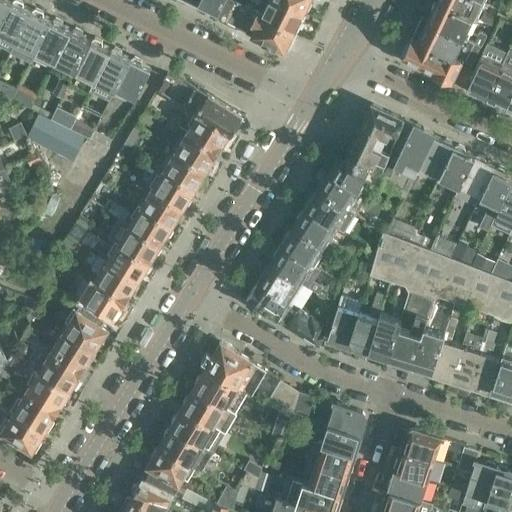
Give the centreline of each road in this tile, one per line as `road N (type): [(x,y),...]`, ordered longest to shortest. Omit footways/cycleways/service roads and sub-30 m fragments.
road 1 (tertiary): [(62,499),(190,293)]
road 2 (residential): [(397,394),(310,367),(190,293)]
road 3 (residential): [(103,0),(309,104)]
road 4 (tertiary): [(190,293),(309,104)]
road 5 (residential): [(511,140),(339,57)]
road 6 (residential): [(360,511),(397,394)]
road 7 (residential): [(511,430),(397,394)]
